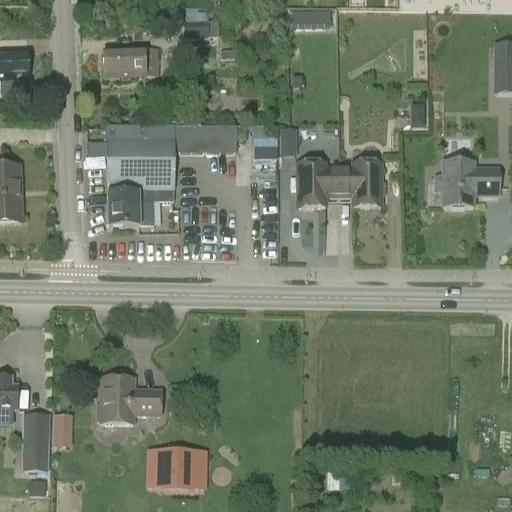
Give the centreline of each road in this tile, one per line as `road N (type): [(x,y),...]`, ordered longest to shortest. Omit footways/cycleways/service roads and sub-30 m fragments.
road 1 (secondary): [(73,292),(511,300)]
road 2 (residential): [(73,292),(64,0)]
